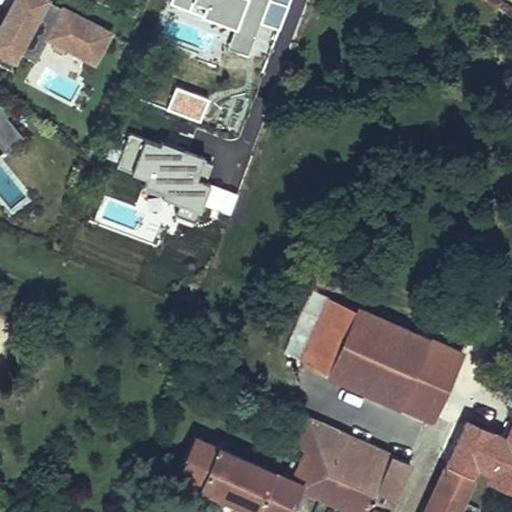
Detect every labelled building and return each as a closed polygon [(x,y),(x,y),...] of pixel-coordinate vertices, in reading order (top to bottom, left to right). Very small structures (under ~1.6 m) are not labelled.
[(48,0),(16,0),(9,14),(12,16),(0,37),(0,60),(11,67),(20,51),(36,60),(50,34),(96,60),(110,34),(48,0)] [(171,0),(172,1),(236,25),(226,50),(247,58),(260,23),(279,30),(290,0),(171,0)] [(0,143),(6,150),(24,136),(7,115),(10,110),(0,102),(0,88),(3,85),(0,83),(0,143)] [(210,95),(177,83),(167,109),(200,121),(210,95)] [(143,188),(181,203),(177,215),(194,221),(209,182),(205,180),(212,161),(130,130),(117,165),(147,177),(143,188)] [(325,295),(297,358),(431,417),(459,354),(325,295)] [(291,479),(193,436),(176,474),(261,511),(289,511),(301,488),(351,511),(388,511),(409,464),(307,418),(295,444),(305,449),(291,479)] [(456,511),(475,470),(489,476),(485,483),(511,495),(511,424),(506,438),(466,420),(424,511),(456,511)]
